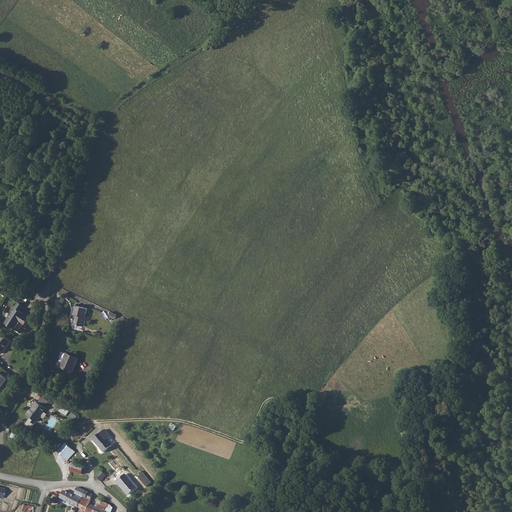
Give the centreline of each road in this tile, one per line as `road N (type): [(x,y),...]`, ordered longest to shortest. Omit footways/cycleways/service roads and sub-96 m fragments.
road 1 (track): [(46,289),(108,115),(217,27)]
road 2 (residential): [(0,460),(6,418),(33,369),(46,289)]
